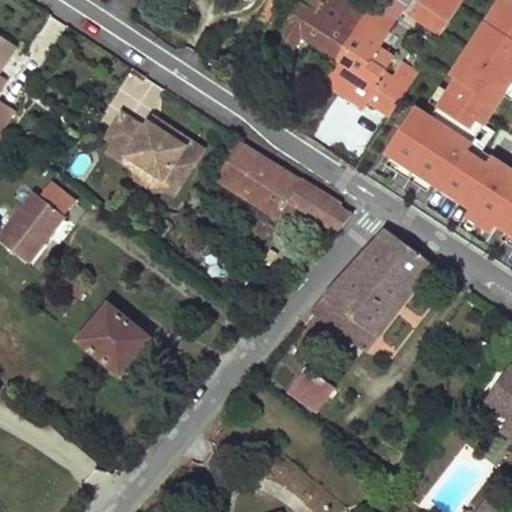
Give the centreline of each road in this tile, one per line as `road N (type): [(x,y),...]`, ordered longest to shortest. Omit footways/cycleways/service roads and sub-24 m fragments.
road 1 (residential): [(120,511),(384,205)]
road 2 (residential): [(77,0),(384,205)]
road 3 (residential): [(384,205),(511,290)]
